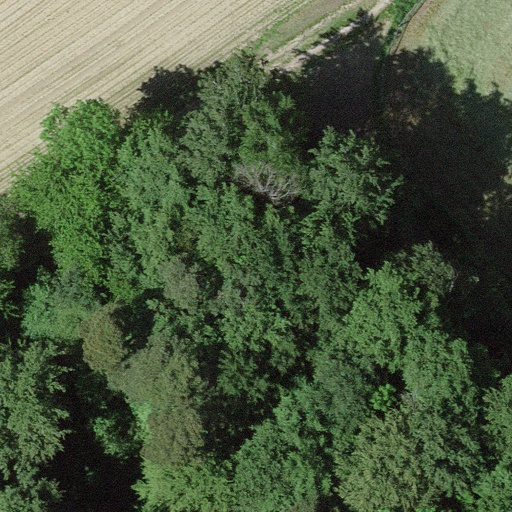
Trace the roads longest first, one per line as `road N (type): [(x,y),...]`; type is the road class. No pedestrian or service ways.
road 1 (track): [(332,0),(0,219)]
road 2 (track): [(511,291),(270,41)]
